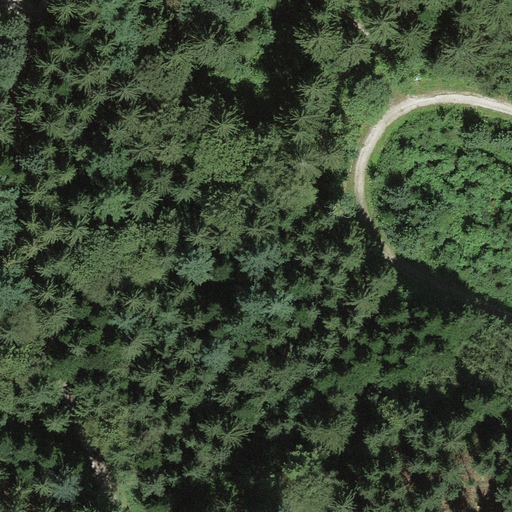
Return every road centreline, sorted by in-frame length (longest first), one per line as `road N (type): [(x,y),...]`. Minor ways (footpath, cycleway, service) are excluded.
road 1 (track): [(119,511),(42,325),(11,197),(12,129),(47,0)]
road 2 (track): [(511,324),(412,274),(379,248),(359,223),(356,184),(365,149),(387,117),(412,102),(452,98),(511,110)]
